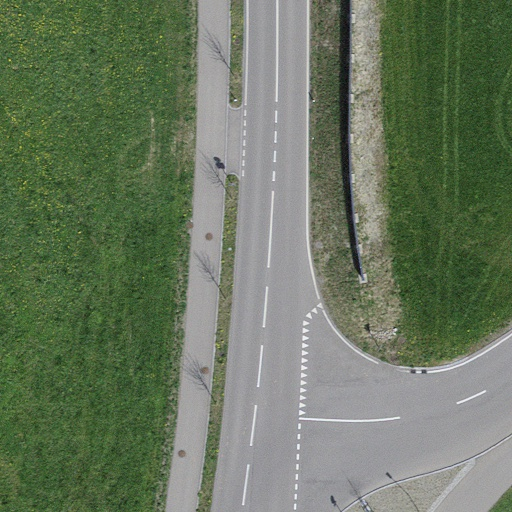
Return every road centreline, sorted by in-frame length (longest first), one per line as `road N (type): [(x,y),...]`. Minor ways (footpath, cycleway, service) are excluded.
road 1 (tertiary): [(273,0),(275,126),(256,422)]
road 2 (residential): [(256,422),(371,421),(486,394),(511,378)]
